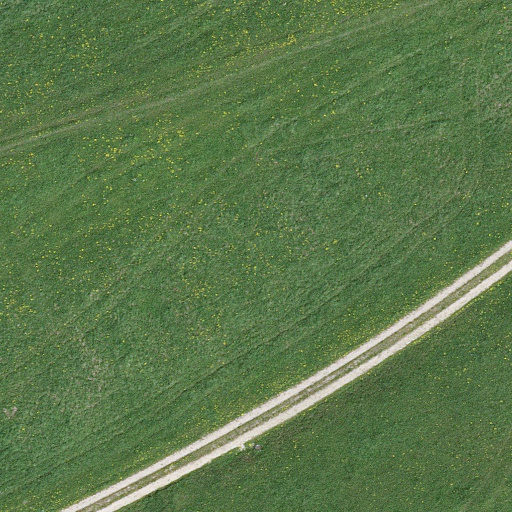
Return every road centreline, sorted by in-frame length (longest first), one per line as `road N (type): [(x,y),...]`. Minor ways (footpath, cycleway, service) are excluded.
road 1 (track): [(511,250),(346,368),(79,511)]
road 2 (track): [(0,160),(331,56),(465,0)]
